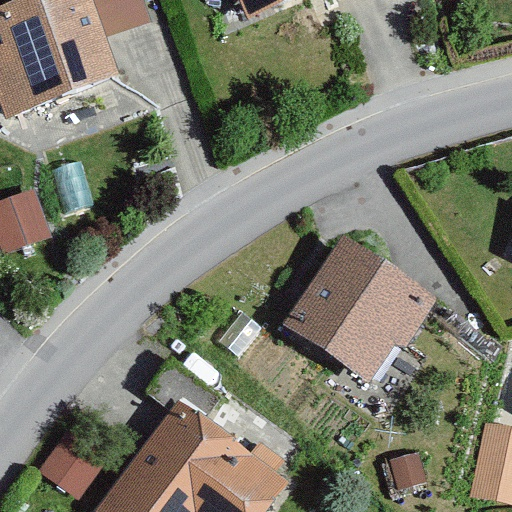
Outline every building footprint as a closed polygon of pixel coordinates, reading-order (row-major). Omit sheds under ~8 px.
[(148,34),(135,0),(48,0),(0,17),(0,53),(7,74),(0,77),(0,115),(5,129),(117,89),(103,50),(148,34)] [(235,0),(246,25),(306,0),(235,0)] [(40,247),(35,231),(16,238),(21,253),(40,247)] [(434,310),(342,242),(285,335),(372,388),(394,352),(404,359),(434,310)] [(248,463),(174,408),(97,511),(269,511),(287,488),(278,481),(285,473),(256,452),(248,463)] [(511,511),(511,438),(481,433),(468,505),(506,511),(511,511)] [(103,466),(68,438),(38,475),(73,503),(103,466)] [(426,495),(417,460),(386,469),(396,503),(426,495)]
